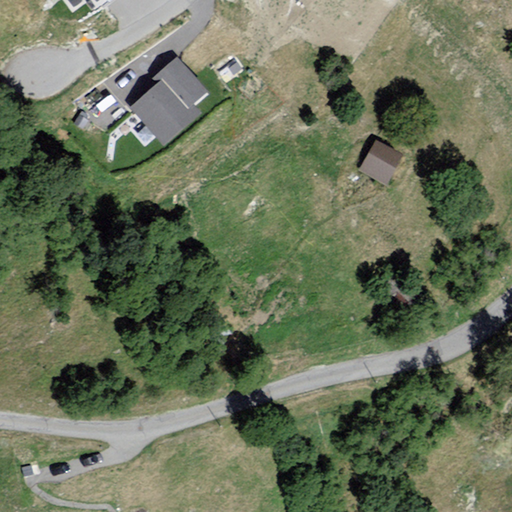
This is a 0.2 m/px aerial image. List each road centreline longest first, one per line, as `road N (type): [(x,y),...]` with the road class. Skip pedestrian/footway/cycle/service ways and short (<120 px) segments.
road 1 (unclassified): [(511,301),(445,349),(170,421),(89,429),(0,419)]
road 2 (residential): [(181,0),(55,74)]
